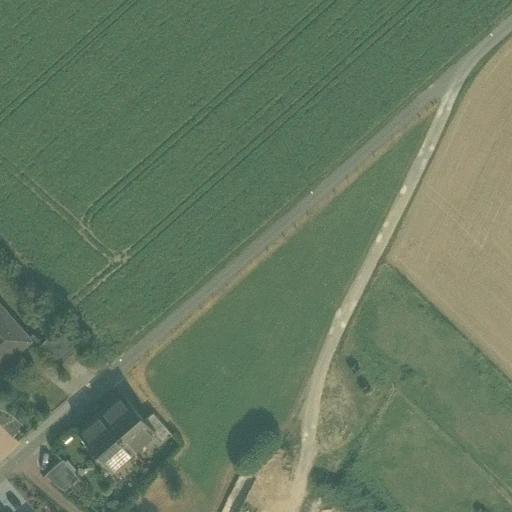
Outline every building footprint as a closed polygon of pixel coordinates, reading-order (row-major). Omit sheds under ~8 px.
[(0,366),(29,342),(0,307),(0,366)] [(38,347),(54,366),(72,352),(56,332),(38,347)] [(120,395),(99,414),(131,449),(152,431),(142,420),(120,395)] [(151,412),(142,420),(152,431),(162,440),(170,433),(151,412)] [(99,414),(79,432),(110,467),(131,449),(99,414)] [(44,474),(63,489),(77,476),(61,458),(44,474)] [(226,511),(244,511),(262,475),(246,469),(226,511)]
